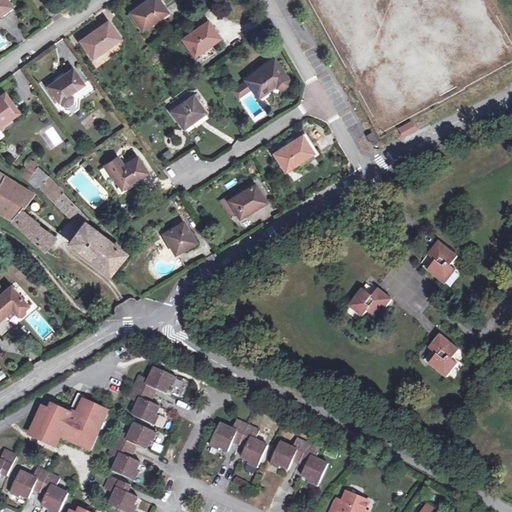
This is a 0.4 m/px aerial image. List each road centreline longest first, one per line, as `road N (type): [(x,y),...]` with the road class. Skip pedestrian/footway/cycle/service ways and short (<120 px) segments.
road 1 (residential): [(160,321),(184,347),(505,511)]
road 2 (residential): [(366,176),(192,281),(160,321)]
road 3 (residential): [(160,321),(117,330),(0,401)]
road 4 (residential): [(511,100),(366,176)]
road 5 (residential): [(319,98),(198,174)]
